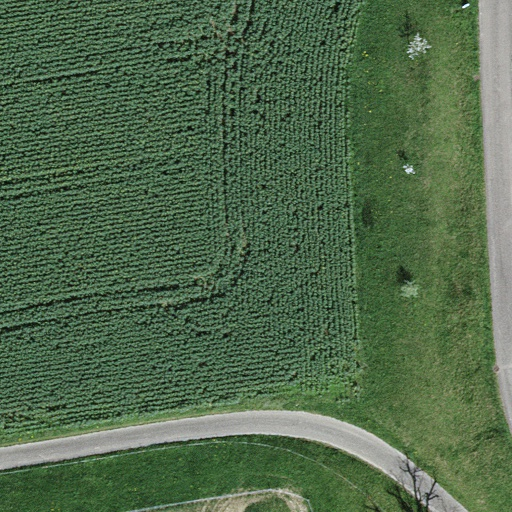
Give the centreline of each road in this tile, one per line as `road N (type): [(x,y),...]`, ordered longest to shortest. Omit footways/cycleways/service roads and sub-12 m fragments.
road 1 (track): [(0,459),(285,421),(329,429),(377,451),(450,511)]
road 2 (unclassified): [(493,0),(511,339)]
